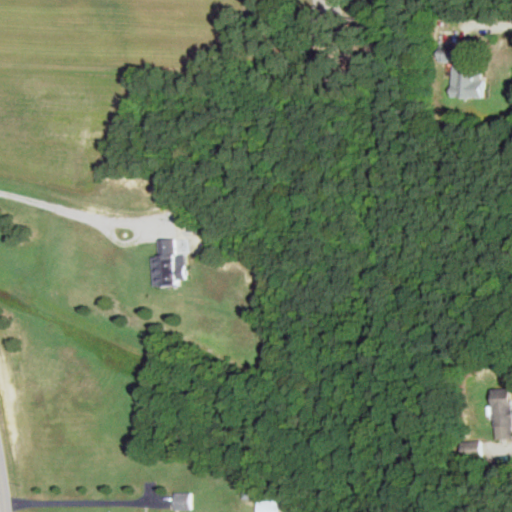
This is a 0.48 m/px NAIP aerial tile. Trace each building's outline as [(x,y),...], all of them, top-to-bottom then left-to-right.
[(487,97),(487,60),(461,60),(461,44),(443,43),(442,61),(456,61),(455,96),(487,97)] [(182,283),(182,276),(189,275),(188,264),(181,264),(178,237),(161,239),(162,256),(155,256),(158,285),(182,283)] [(511,436),(511,386),(498,387),(498,437),(511,436)] [(483,455),(483,441),(467,441),(467,455),(483,455)] [(193,508),(193,492),(178,492),(178,508),(193,508)] [(284,511),(285,498),(261,498),(260,511),(284,511)]
